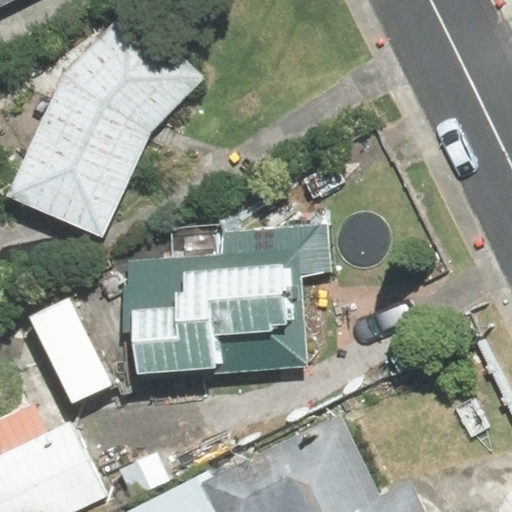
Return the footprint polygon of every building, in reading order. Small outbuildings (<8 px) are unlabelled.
[(0,0),(0,14),(30,0),(0,0)] [(159,0),(138,0),(81,59),(24,190),(124,232),(173,119),(226,64),(159,0)] [(325,235),(139,235),(139,371),(325,371),(325,235)] [(60,375),(0,404),(0,511),(81,511),(118,494),(60,375)] [(511,388),(467,409),(494,466),(511,457),(511,388)] [(354,403),(171,492),(180,511),(443,511),(426,476),(397,490),(354,403)]
